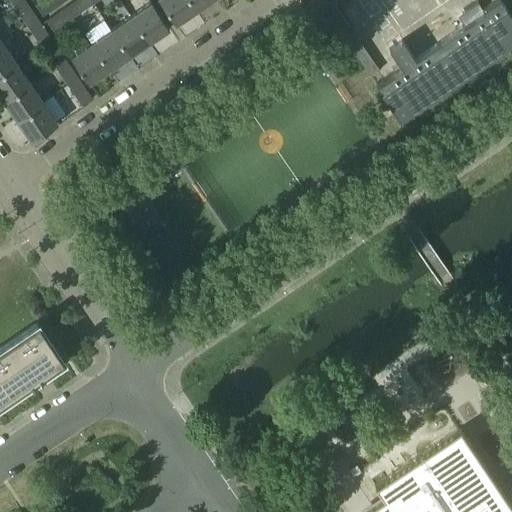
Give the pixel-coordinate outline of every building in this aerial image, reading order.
[(26,0),(20,0),(14,4),(22,16),(32,9),(26,0)] [(62,0),(46,0),(52,9),(63,1),(62,0)] [(80,0),(75,0),(67,5),(74,16),(86,8),(80,0)] [(152,0),(131,14),(149,42),(170,27),(152,0)] [(161,0),(177,23),(197,9),(191,0),(161,0)] [(191,0),(197,9),(210,0),(191,0)] [(498,51),(511,41),(511,14),(502,0),(493,0),(483,7),(479,0),(458,14),(465,24),(415,58),(403,39),(390,48),(402,67),(376,84),(399,118),(426,100),(426,101),(437,94),(437,93),(488,58),(488,59),(499,52),(498,51)] [(337,6),(327,12),(370,76),(380,70),(337,6)] [(58,12),(47,19),(54,29),(65,22),(58,12)] [(131,14),(111,27),(130,55),(149,42),(131,14)] [(38,17),(28,24),(35,35),(45,28),(38,17)] [(111,27),(91,41),(110,68),(130,55),(111,27)] [(51,37),(41,44),(49,55),(59,48),(51,37)] [(3,40),(0,42),(0,71),(17,60),(3,40)] [(91,41),(71,55),(89,82),(110,68),(91,41)] [(65,57),(55,63),(62,75),(72,68),(65,57)] [(17,60),(0,71),(0,93),(3,98),(30,80),(17,60)] [(78,77),(68,83),(76,95),(86,88),(84,86),(78,77)] [(30,80),(3,98),(17,118),(44,100),(30,80)] [(44,100),(17,118),(31,139),(58,120),(44,100)] [(0,347),(0,400),(63,358),(39,321),(0,347)] [(511,407),(505,397),(492,406),(511,436),(511,407)] [(383,497),(361,511),(511,511),(511,505),(460,427),(387,476),(375,485),(383,497)] [(357,464),(348,469),(353,476),(361,471),(357,464)]
